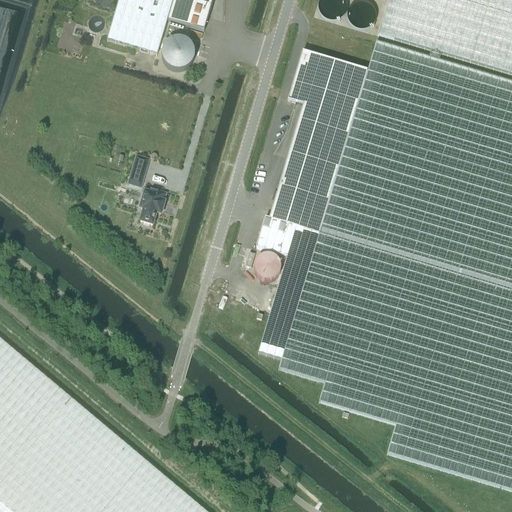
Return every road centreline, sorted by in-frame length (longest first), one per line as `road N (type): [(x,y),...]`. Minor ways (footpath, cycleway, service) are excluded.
road 1 (unknown): [(315,511),(317,501),(162,387),(157,373),(0,245)]
road 2 (unclassified): [(189,337),(289,0)]
